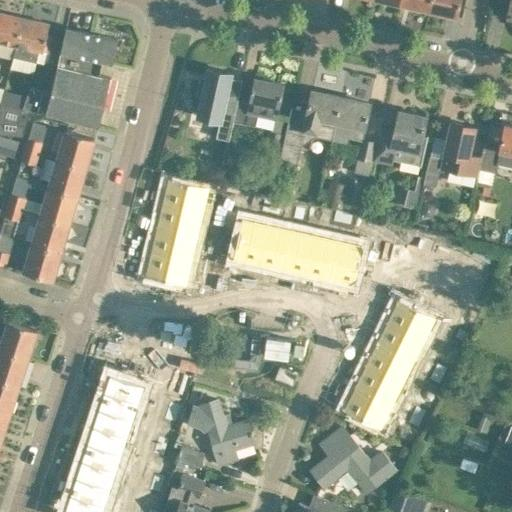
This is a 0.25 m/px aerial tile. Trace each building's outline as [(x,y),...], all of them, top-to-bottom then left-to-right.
[(401,0),(400,3),(428,9),(430,0),(401,0)] [(430,0),(428,9),(456,15),(459,0),(430,0)] [(511,0),(499,0),(509,2),(505,17),(511,18),(511,0)] [(0,54),(13,58),(14,56),(16,44),(22,17),(0,11),(0,54)] [(16,44),(14,56),(37,61),(39,49),(48,51),(50,43),(52,35),(47,34),(50,23),(22,17),(16,44)] [(58,62),(51,90),(49,96),(100,117),(109,76),(98,74),(101,60),(112,62),(118,38),(66,26),(61,46),(58,62)] [(58,62),(45,59),(38,87),(51,90),(58,62)] [(199,80),(196,94),(202,95),(198,115),(220,119),(216,136),(229,139),(233,120),(238,98),(242,79),(230,76),(231,72),(208,67),(206,77),(205,81),(200,80),(199,80)] [(238,98),(233,120),(245,122),(255,124),(257,113),(276,117),(279,102),(283,83),(255,77),(249,101),(238,98)] [(38,87),(30,85),(21,106),(22,107),(98,126),(100,117),(49,96),(51,90),(38,87)] [(279,160),(297,164),(304,133),(331,138),(341,96),(312,89),(304,125),(288,121),(279,160)] [(341,96),(331,138),(347,142),(349,137),(360,139),(362,139),(364,126),(370,102),(341,96)] [(21,106),(3,103),(0,110),(0,122),(16,124),(22,107),(21,106)] [(22,107),(16,124),(0,122),(0,133),(22,135),(30,109),(22,107)] [(381,127),(374,160),(392,164),(395,149),(402,150),(400,160),(421,165),(427,137),(422,136),(427,115),(398,108),(394,130),(381,127)] [(27,137),(24,148),(40,153),(43,141),(36,139),(41,122),(34,120),(28,137),(27,137)] [(425,176),(423,183),(436,185),(440,167),(477,175),(481,156),(470,153),(476,126),(450,120),(442,157),(430,155),(425,176)] [(511,125),(505,124),(500,146),(484,142),(481,156),(477,175),(475,183),(491,187),(497,163),(511,166),(511,125)] [(66,129),(57,158),(86,166),(94,137),(66,129)] [(269,130),(265,148),(277,151),(281,133),(271,130),(269,130)] [(370,175),(377,143),(362,139),(360,139),(356,157),(357,158),(354,171),(370,175)] [(40,153),(24,148),(20,159),(36,164),(40,153)] [(57,158),(49,185),(77,194),(86,166),(57,158)] [(167,178),(162,202),(204,211),(209,187),(167,178)] [(323,204),(341,208),(344,194),(343,194),(345,185),(331,181),(328,191),(326,190),(323,204)] [(49,185),(41,213),(69,221),(77,194),(49,185)] [(12,192),(8,204),(22,207),(25,196),(12,192)] [(360,195),(346,203),(349,210),(362,214),(365,204),(360,195)] [(265,198),(262,209),(270,211),(273,199),(265,198)] [(273,199),(270,211),(278,213),(281,201),(273,199)] [(162,202),(156,225),(198,235),(204,211),(162,202)] [(22,207),(8,204),(4,217),(17,220),(22,207)] [(296,205),(294,216),(301,218),(304,206),(296,205)] [(225,208),(223,216),(235,218),(237,211),(225,208)] [(336,209),(334,221),(341,223),(344,211),(336,209)] [(344,211),(341,223),(349,225),(352,213),(344,211)] [(41,213),(32,241),(61,249),(69,221),(41,213)] [(223,216),(221,224),(233,226),(235,218),(223,216)] [(244,216),(235,258),(258,264),(268,222),(244,216)] [(268,222),(258,264),(282,269),(291,227),(268,222)] [(156,225),(151,249),(193,258),(198,235),(156,225)] [(291,227),(282,269),(305,274),(315,232),(291,227)] [(315,232),(305,274),(329,279),(338,238),(315,232)] [(338,238),(329,279),(352,285),(361,243),(338,238)] [(52,279),(61,249),(32,241),(29,251),(23,270),(52,279)] [(0,262),(5,264),(8,252),(0,249),(0,262)] [(151,249),(146,273),(187,283),(193,258),(151,249)] [(214,255),(212,263),(224,265),(226,257),(214,255)] [(212,263),(211,270),(222,273),(224,265),(212,263)] [(397,299),(386,322),(424,341),(435,318),(397,299)] [(8,319),(0,344),(0,347),(28,357),(37,328),(8,319)] [(386,322),(375,343),(414,362),(424,341),(386,322)] [(459,330),(455,337),(466,342),(469,335),(459,330)] [(375,343),(364,365),(403,384),(414,362),(375,343)] [(0,347),(0,378),(19,384),(28,357),(0,347)] [(297,372),(279,364),(275,376),(293,383),(297,372)] [(435,364),(432,371),(442,377),(446,369),(435,364)] [(364,365),(354,386),(392,405),(403,384),(364,365)] [(432,371),(428,378),(439,384),(442,377),(432,371)] [(114,373),(109,390),(144,402),(149,385),(114,373)] [(0,378),(0,408),(10,412),(19,384),(0,378)] [(354,386),(343,409),(381,428),(392,405),(354,386)] [(109,390),(103,407),(138,419),(144,402),(109,390)] [(208,428),(209,430),(216,452),(219,462),(237,457),(234,446),(254,440),(252,433),(253,433),(252,429),(251,430),(247,419),(232,423),(229,411),(223,413),(218,397),(201,402),(202,407),(190,406),(188,423),(201,425),(204,429),(208,428)] [(169,401),(166,409),(177,413),(179,409),(180,405),(169,401)] [(103,407),(97,425),(133,436),(138,419),(103,407)] [(414,407),(410,414),(421,420),(425,412),(414,407)] [(0,408),(0,439),(1,439),(10,412),(0,408)] [(166,409),(164,417),(175,420),(177,413),(166,409)] [(410,414),(407,421),(418,427),(421,420),(410,414)] [(97,425),(92,442),(127,453),(133,436),(97,425)] [(364,452),(355,441),(342,425),(321,442),(329,454),(311,468),(324,485),(340,472),(347,466),(366,490),(395,467),(382,451),(370,460),(364,453),(364,452)] [(157,436),(155,443),(166,447),(169,439),(157,436)] [(205,452),(175,441),(174,445),(181,448),(177,459),(200,467),(205,452)] [(92,442),(86,459),(121,470),(127,453),(92,442)] [(155,443),(152,451),(164,454),(166,447),(155,443)] [(401,447),(398,454),(408,459),(411,452),(413,449),(402,444),(401,447)] [(463,457),(460,465),(474,470),(477,462),(463,457)] [(86,459),(81,476),(116,487),(121,470),(86,459)] [(176,461),(174,467),(183,470),(185,463),(177,460),(176,461)] [(153,472),(151,480),(162,484),(163,481),(165,476),(153,472)] [(204,480),(185,474),(183,473),(178,487),(172,485),(163,511),(207,511),(208,508),(192,503),(195,493),(199,495),(204,480)] [(81,476),(75,493),(110,504),(116,487),(81,476)] [(151,480),(148,487),(160,491),(162,484),(151,480)] [(405,511),(427,511),(432,500),(396,487),(389,506),(405,511)] [(75,493),(70,510),(75,511),(107,511),(110,504),(75,493)] [(294,511),(339,511),(342,504),(313,493),(309,504),(299,500),(294,511)]
